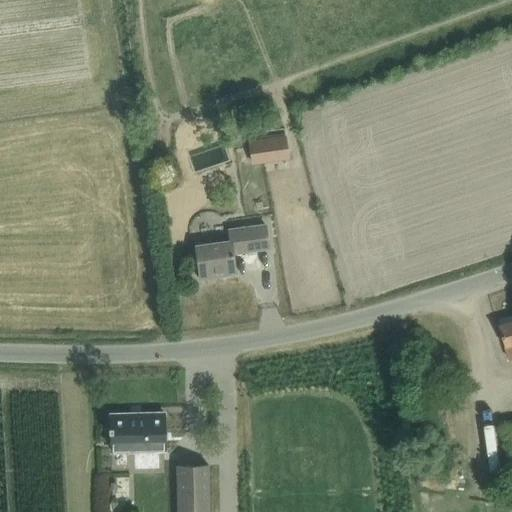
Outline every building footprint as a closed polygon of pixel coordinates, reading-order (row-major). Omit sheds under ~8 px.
[(286,134),(248,140),(252,164),(264,162),(263,156),(288,152),(286,134)] [(230,240),(196,245),(200,278),(236,273),(233,253),(269,248),(266,224),(229,229),(230,240)] [(511,320),(498,325),(509,359),(511,358),(511,320)] [(129,415),(112,415),(113,451),(165,450),(164,434),(164,414),(162,414),(163,417),(129,418),(129,415)] [(511,483),(511,423),(501,426),(511,484),(511,483)] [(210,511),(209,485),(209,464),(177,465),(178,511),(210,511)]
